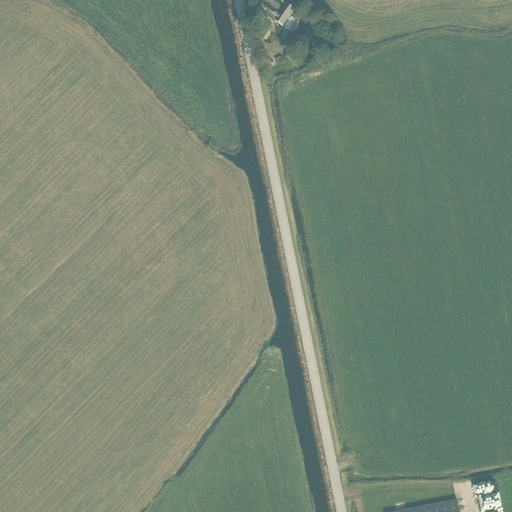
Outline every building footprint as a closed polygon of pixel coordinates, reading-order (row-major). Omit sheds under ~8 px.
[(290,16),(294,10),(285,4),(279,0),(272,0),(272,1),(270,0),(261,0),(256,8),(274,21),(283,27),(283,26),(288,29),(295,19),(290,16)] [(313,22),(308,28),(326,45),(331,39),(313,22)] [(334,53),(339,47),(331,39),(326,45),(334,53)] [(293,66),(298,60),(289,52),(284,57),(293,66)] [(397,511),(458,511),(456,500),(397,511)]
